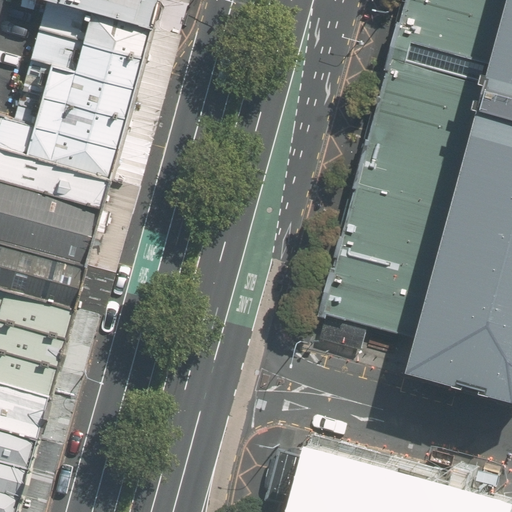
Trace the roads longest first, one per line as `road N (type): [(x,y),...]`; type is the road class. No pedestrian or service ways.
road 1 (primary): [(80,511),(219,0)]
road 2 (primary): [(313,0),(223,314)]
road 3 (residential): [(223,314),(296,367),(378,408)]
road 4 (residential): [(378,408),(197,406)]
road 5 (residential): [(378,408),(511,443)]
